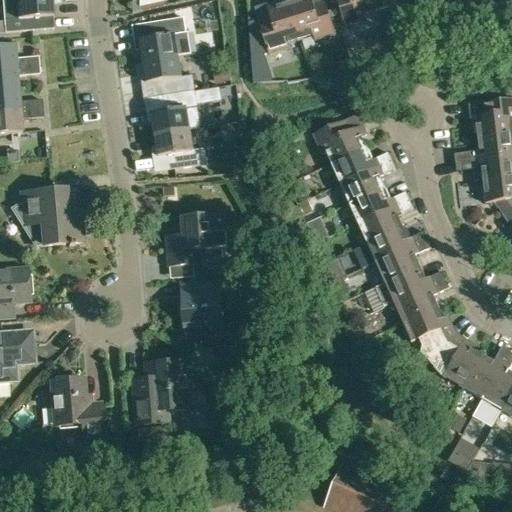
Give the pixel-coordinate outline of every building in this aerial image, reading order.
[(2,0),(4,20),(5,33),(32,31),(31,19),(52,17),(53,17),(52,5),(58,4),(57,0),(2,0)] [(140,0),(140,8),(167,2),(166,0),(140,0)] [(336,35),(331,19),(325,2),(313,5),(311,0),(300,0),(289,4),(301,41),(313,38),(314,42),(336,35)] [(366,17),(377,13),(373,0),(336,0),(346,28),(367,21),(366,17)] [(412,7),(409,0),(373,0),(377,13),(390,9),(391,13),(412,7)] [(289,45),(301,41),(289,4),(277,7),(275,2),(265,6),(269,17),(258,20),(258,21),(257,21),(248,24),(251,60),(264,56),(268,55),(268,56),(290,49),(289,45)] [(141,51),(143,63),(178,58),(174,37),(186,35),(183,19),(151,24),(154,38),(134,41),(136,52),(141,51)] [(462,20),(462,34),(473,34),(473,20),(462,20)] [(0,69),(39,66),(38,58),(16,59),(15,46),(0,47),(0,69)] [(181,78),(178,58),(143,63),(145,75),(140,76),(141,85),(160,82),(163,98),(195,92),(192,76),(181,78)] [(40,76),(39,66),(0,69),(0,91),(19,90),(18,77),(40,76)] [(228,69),(213,72),(215,84),(230,82),(228,69)] [(0,113),(43,109),(42,101),(20,103),(19,90),(0,91),(0,113)] [(153,124),(155,136),(190,131),(201,129),(195,92),(163,98),(165,113),(146,116),(148,125),(153,124)] [(511,135),(511,102),(467,107),(470,130),(474,129),(476,140),(511,135)] [(43,109),(0,113),(0,143),(7,143),(6,135),(23,134),(21,120),(44,118),(43,109)] [(366,138),(361,128),(357,116),(344,123),(312,137),(320,157),(324,155),(330,167),(366,150),(362,140),(366,138)] [(193,152),(190,131),(155,136),(157,149),(152,150),(153,159),(172,156),(175,171),(207,166),(205,150),(193,152)] [(511,157),(511,135),(476,140),(477,154),(473,155),(474,162),(511,157)] [(289,148),(277,153),(288,178),(300,173),(289,148)] [(372,162),(366,150),(330,167),(339,187),(395,161),(392,154),(388,156),(388,155),(372,162)] [(480,172),(481,183),(511,179),(511,157),(474,162),(476,173),(480,172)] [(339,187),(348,207),(384,190),(379,179),(395,171),(395,170),(398,169),(395,161),(339,187)] [(511,179),(481,183),(484,207),(493,206),(507,226),(511,222),(511,179)] [(298,181),(290,185),(295,196),(304,192),(298,181)] [(163,189),(163,197),(174,197),(173,188),(163,189)] [(348,207),(356,227),(409,203),(405,195),(390,202),(384,190),(348,207)] [(21,195),(21,202),(24,227),(42,225),(44,247),(68,245),(69,248),(74,247),(74,245),(83,244),(80,214),(67,215),(65,191),(21,195)] [(308,200),(299,204),(304,216),(313,212),(308,200)] [(412,211),(409,203),(356,227),(365,246),(402,230),(397,218),(412,211)] [(169,269),(194,267),(201,266),(200,251),(226,249),(223,215),(182,218),(183,236),(166,237),(169,269)] [(316,245),(332,238),(327,227),(311,234),(316,245)] [(363,271),(374,266),(426,243),(423,234),(407,241),(402,230),(365,246),(355,251),(363,271)] [(374,266),(383,286),(420,269),(415,257),(430,251),(426,243),(374,266)] [(338,259),(336,260),(325,265),(334,284),(341,280),(347,278),(338,259)] [(425,281),(420,269),(383,286),(374,290),(383,310),(392,306),(444,282),(441,274),(425,281)] [(12,305),(29,304),(26,272),(0,273),(0,319),(13,319),(12,305)] [(220,302),(234,301),(233,289),(252,288),(251,276),(232,278),(232,282),(198,284),(199,297),(182,298),(185,330),(222,327),(220,302)] [(341,280),(334,284),(338,293),(346,289),(341,280)] [(392,306),(400,326),(438,309),(433,298),(448,291),(444,282),(392,306)] [(410,346),(425,364),(454,338),(458,334),(449,317),(442,320),(438,309),(400,326),(410,346)] [(27,333),(0,335),(0,398),(10,398),(8,383),(16,382),(15,366),(33,365),(32,349),(28,350),(27,333)] [(458,334),(454,338),(425,364),(442,382),(461,393),(481,358),(471,352),(475,345),(458,334)] [(492,364),(481,358),(461,393),(480,404),(508,353),(501,349),(492,364)] [(480,404),(499,415),(511,390),(511,376),(507,374),(511,365),(511,355),(508,353),(480,404)] [(147,366),(148,378),(149,395),(135,396),(138,427),(169,424),(167,412),(193,410),(190,377),(186,377),(184,363),(147,366)] [(231,373),(224,389),(245,399),(253,384),(231,373)] [(83,381),(79,381),(79,377),(65,378),(65,382),(51,383),(55,426),(82,424),(83,437),(103,435),(101,406),(85,407),(83,381)] [(511,422),(511,390),(499,415),(511,422)] [(492,478),(494,466),(481,464),(480,476),(492,478)] [(424,511),(412,500),(407,495),(407,494),(344,466),(325,510),(330,511),(424,511)] [(193,492),(197,511),(258,511),(252,480),(193,492)]
